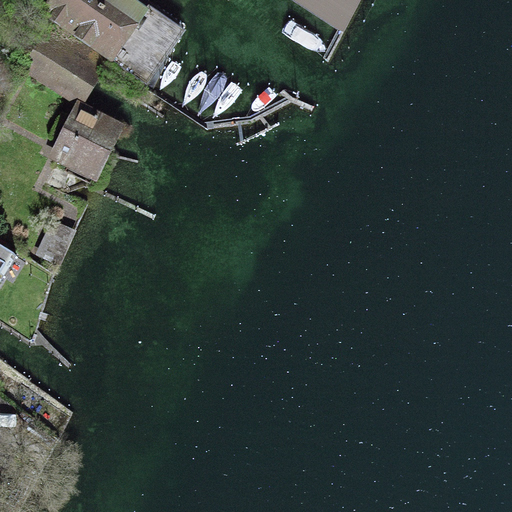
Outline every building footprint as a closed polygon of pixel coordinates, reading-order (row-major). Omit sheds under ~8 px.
[(50,0),(41,13),(112,62),(146,13),(127,0),(50,0)] [(292,0),(339,31),(354,0),(292,0)] [(104,60),(55,27),(27,70),(73,104),(104,60)] [(55,156),(96,176),(120,128),(79,108),(55,156)] [(0,246),(0,278),(14,255),(0,246)]
